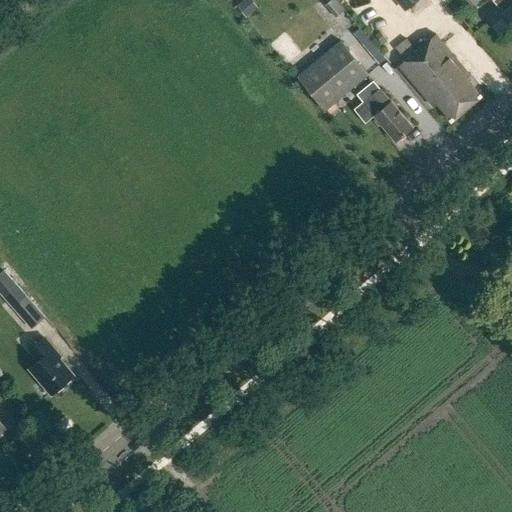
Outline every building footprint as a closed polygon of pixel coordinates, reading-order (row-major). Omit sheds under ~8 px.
[(248,0),(244,0),(238,6),(247,17),(256,8),(248,0)] [(495,4),(483,13),(499,32),(511,21),(511,0),(492,0),(495,4)] [(365,34),(359,39),(380,63),(386,58),(365,34)] [(430,101),(434,98),(452,120),(481,95),(466,78),(470,75),(436,34),(399,65),(430,101)] [(340,39),(297,74),(326,109),(368,74),(340,39)] [(373,81),(357,94),(363,102),(375,116),(374,116),(395,141),(412,127),(392,102),(391,102),(379,89),(373,81)] [(43,314),(25,293),(10,305),(28,326),(43,314)] [(44,336),(29,349),(36,358),(28,364),(51,391),(74,372),(44,336)]
